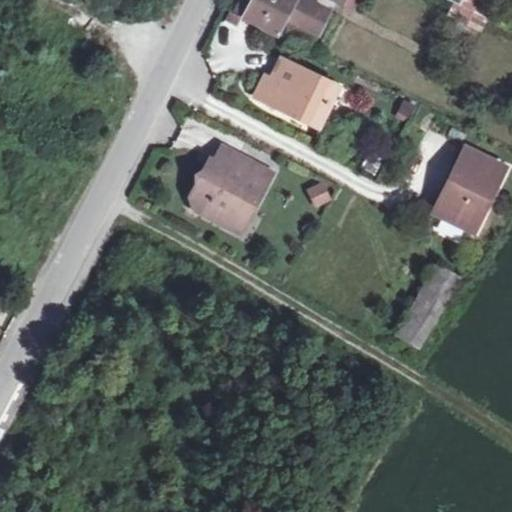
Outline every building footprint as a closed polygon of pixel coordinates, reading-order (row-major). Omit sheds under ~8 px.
[(253,0),(245,18),(280,35),(289,19),(321,35),(332,13),(306,0),(253,0)] [(478,15),(484,3),(485,0),(453,0),(452,2),(478,15)] [(495,8),(484,3),(478,15),(489,21),(495,8)] [(275,107),(290,114),(293,110),(322,124),(341,89),(285,61),(274,84),(284,90),(275,107)] [(417,107),(406,101),(401,112),(411,117),(417,107)] [(452,177),(450,176),(432,210),(471,231),(483,207),(481,206),(492,184),(495,186),(504,167),(464,146),(455,165),(457,166),(452,177)] [(222,211),(239,221),(268,172),(236,153),(227,168),(218,170),(216,161),(202,153),(179,192),(182,206),(214,225),(222,211)] [(313,208),(331,202),(323,182),(306,188),(313,208)] [(230,234),(239,221),(222,211),(214,225),(230,234)] [(392,334),(417,350),(463,279),(438,263),(392,334)]
